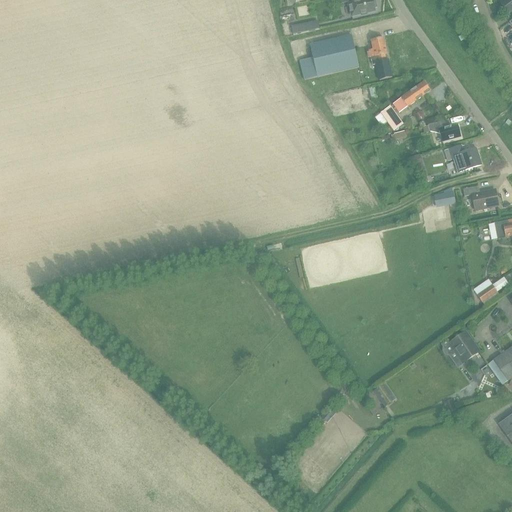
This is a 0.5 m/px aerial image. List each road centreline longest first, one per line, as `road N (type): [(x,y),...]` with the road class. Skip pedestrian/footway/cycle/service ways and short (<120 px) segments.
road 1 (track): [(511,169),(444,185),(388,213),(44,290)]
road 2 (tertiary): [(511,162),(398,0)]
